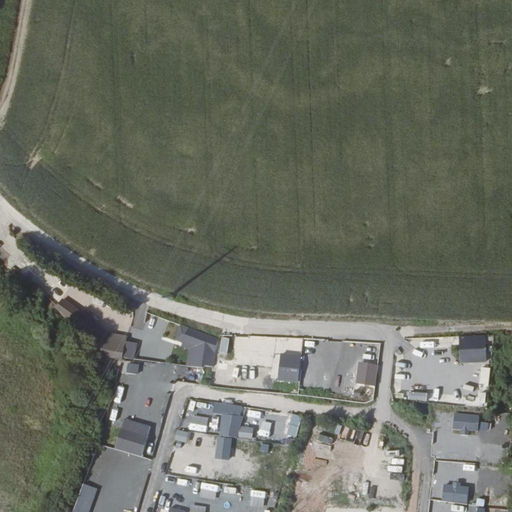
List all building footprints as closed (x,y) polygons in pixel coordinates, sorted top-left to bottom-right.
[(126,335),(109,332),(87,311),(76,309),(64,297),(54,307),(96,348),(100,349),(107,355),(133,360),(136,343),(125,341),(126,335)] [(218,342),(218,337),(182,325),(179,325),(174,342),(187,346),(186,366),(214,367),(215,350),(218,342)] [(459,336),(459,363),(492,362),(491,335),(459,336)] [(152,341),(148,355),(165,360),(169,345),(152,341)] [(298,382),(299,354),(279,353),(278,381),(298,382)] [(216,359),(215,370),(225,371),(226,360),(216,359)] [(137,375),(138,364),(126,363),(125,373),(137,375)] [(355,382),(354,396),(373,397),(375,364),(363,364),(362,382),(355,382)] [(455,403),(470,403),(471,388),(455,387),(455,403)] [(409,391),(408,399),(425,401),(426,392),(409,391)] [(124,423),(129,407),(123,405),(125,397),(114,394),(106,418),(124,423)] [(240,405),(201,403),(200,420),(221,421),(221,419),(239,420),(240,405)] [(285,434),(295,437),(301,416),(291,413),(285,434)] [(235,436),(237,421),(221,419),(219,434),(235,436)] [(252,438),(253,427),(239,425),(238,437),(252,438)] [(176,433),(175,441),(200,443),(200,435),(176,433)] [(215,458),(229,459),(231,438),(217,437),(215,458)] [(174,458),(173,472),(188,473),(190,459),(174,458)] [(208,476),(212,461),(198,458),(195,473),(208,476)] [(231,464),(228,478),(244,481),(247,467),(231,464)] [(69,511),(87,511),(95,487),(78,482),(69,511)] [(249,490),(249,497),(264,499),(265,492),(249,490)]
